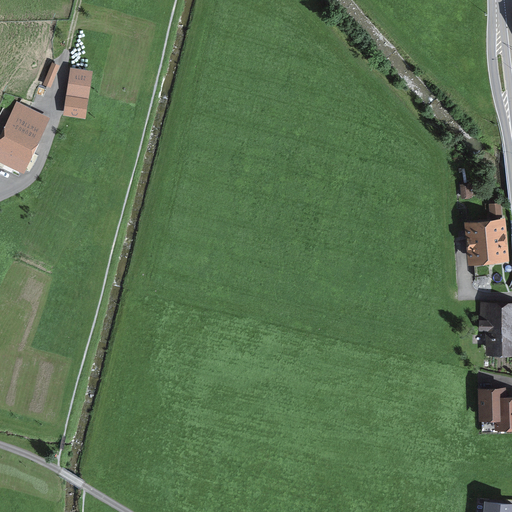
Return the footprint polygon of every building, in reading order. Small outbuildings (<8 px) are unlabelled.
[(54,85),(58,62),(52,61),(47,84),(54,85)] [(65,111),(83,114),(90,71),(72,69),(65,111)] [(16,106),(0,140),(0,156),(22,166),(44,119),(16,106)] [(460,185),(461,199),(473,198),(472,184),(460,185)] [(501,203),(488,205),(490,217),(502,216),(501,203)] [(505,219),(466,224),(471,267),(510,262),(505,219)] [(488,350),(511,350),(511,303),(483,304),(483,327),(488,327),(488,350)] [(500,397),(504,397),(504,387),(480,388),(482,416),(497,415),(501,415),(500,397)] [(501,415),(497,415),(498,426),(511,425),(511,396),(504,397),(500,397),(501,415)] [(511,511),(511,501),(486,499),(485,511),(511,511)]
